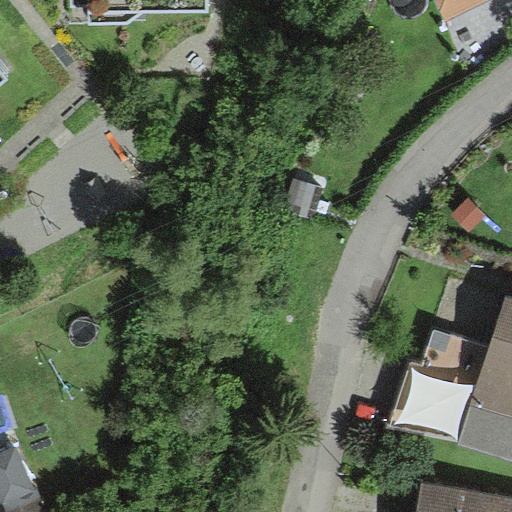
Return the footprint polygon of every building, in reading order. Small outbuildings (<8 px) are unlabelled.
[(105,0),(107,12),(212,8),(212,0),(105,0)] [(437,0),(448,25),(511,0),(437,0)] [(511,313),(479,420),(511,430),(511,313)] [(17,448),(0,455),(0,491),(8,510),(38,498),(17,448)] [(511,511),(511,501),(428,488),(423,511),(511,511)] [(8,510),(3,511),(43,511),(38,498),(8,510)]
